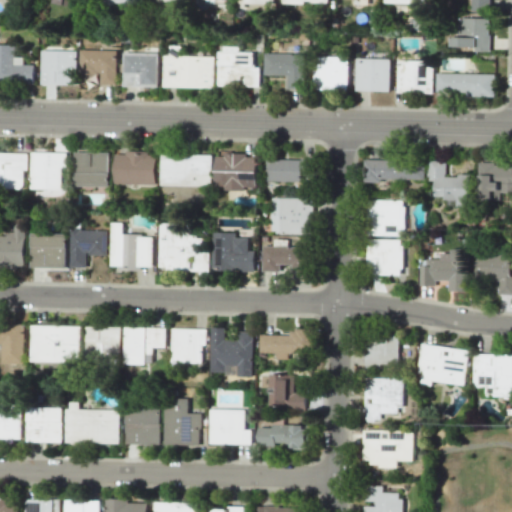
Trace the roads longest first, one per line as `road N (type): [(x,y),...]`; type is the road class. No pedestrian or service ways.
road 1 (residential): [(511,326),(341,301),(0,294)]
road 2 (tertiary): [(511,127),(0,115)]
road 3 (residential): [(331,511),(340,125)]
road 4 (residential): [(331,480),(0,469)]
